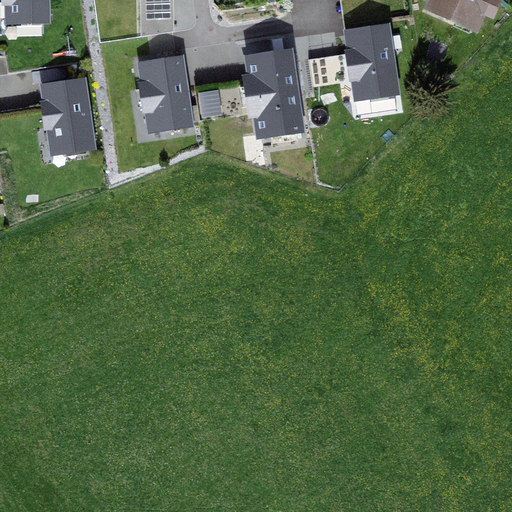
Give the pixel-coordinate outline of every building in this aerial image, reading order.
[(4,0),(4,3),(9,3),(10,20),(45,19),(44,0),(4,0)] [(172,0),(141,0),(142,36),(173,31),(172,0)] [(433,0),(429,10),(476,29),(487,0),(433,0)] [(359,97),(393,92),(384,30),(350,35),(352,53),(348,54),(351,79),(356,78),(359,97)] [(261,135),(298,129),(287,55),(250,60),(252,78),(245,79),(250,116),(258,115),(261,135)] [(141,86),(145,111),(150,110),(153,129),(187,124),(178,62),(144,67),(146,85),(141,86)] [(45,104),(49,127),(51,127),(55,151),(89,146),(80,84),(46,89),(48,104),(45,104)]
